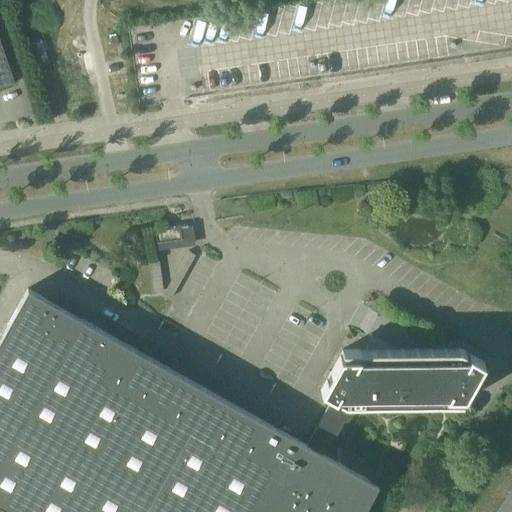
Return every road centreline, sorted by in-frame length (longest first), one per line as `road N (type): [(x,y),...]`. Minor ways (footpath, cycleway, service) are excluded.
road 1 (unclassified): [(511,103),(0,179)]
road 2 (unclassified): [(0,212),(511,137)]
